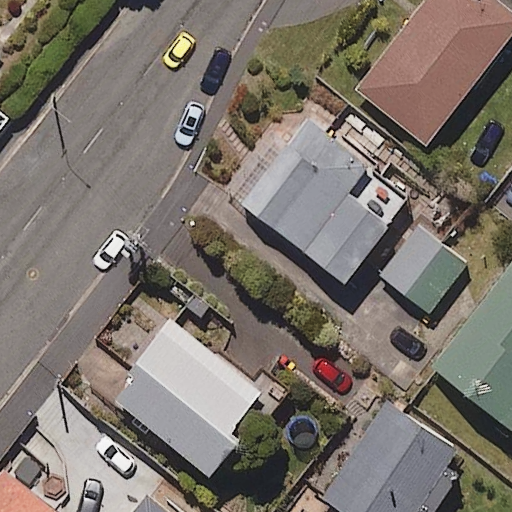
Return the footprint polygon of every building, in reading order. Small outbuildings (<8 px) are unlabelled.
[(511,37),(511,8),(501,0),(428,0),(361,87),(431,141),(511,37)] [(0,37),(1,36),(0,34),(0,129),(11,115),(0,106),(0,37)] [(413,194),(292,103),(230,187),(351,277),(413,194)] [(471,261),(426,227),(389,275),(434,309),(471,261)] [(511,266),(438,363),(511,420),(511,266)] [(142,363),(117,396),(217,475),(248,435),(237,426),(261,396),(278,410),(296,387),(268,364),(258,377),(171,309),(134,356),(142,363)] [(435,511),(474,454),(389,397),(326,492),(355,511),(435,511)] [(61,511),(63,509),(8,470),(0,481),(0,511),(61,511)] [(177,511),(150,491),(133,511),(177,511)]
